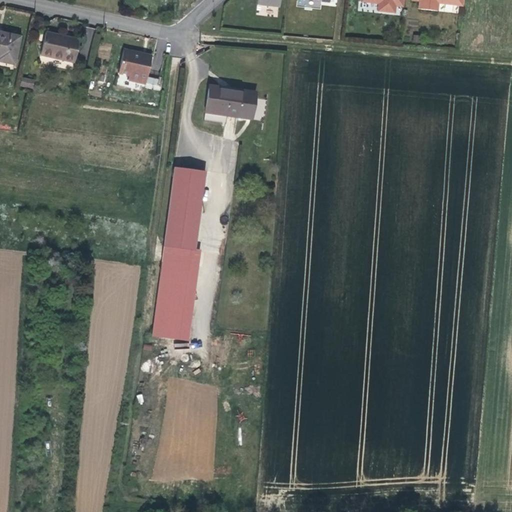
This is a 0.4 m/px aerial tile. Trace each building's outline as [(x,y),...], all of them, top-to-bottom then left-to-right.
[(404,6),(404,0),(360,0),(361,1),(379,3),(378,11),(394,13),(395,5),(404,6)] [(419,0),(419,2),(419,9),(438,11),(439,4),(445,4),(452,5),(453,5),(453,0),(419,0)] [(98,29),(85,29),(84,52),(98,52),(98,29)] [(0,61),(14,65),(20,37),(0,32),(0,61)] [(67,37),(45,33),(40,55),(74,62),(79,40),(67,37)] [(128,80),(145,84),(151,58),(141,56),(142,54),(123,50),(118,73),(129,76),(128,80)] [(22,77),(20,86),(33,89),(35,79),(22,77)] [(226,92),(224,116),(251,119),(254,92),(233,90),(228,89),(228,92),(226,92)] [(226,92),(206,90),(204,114),(224,116),(226,92)] [(193,251),(202,174),(173,170),(164,248),(193,251)] [(158,310),(184,313),(193,314),(199,269),(163,265),(158,310)] [(158,310),(154,341),(181,344),(184,313),(158,310)] [(193,314),(184,313),(181,344),(190,345),(193,314)]
